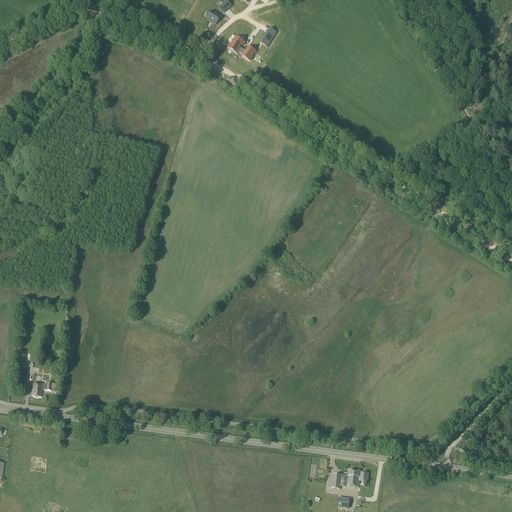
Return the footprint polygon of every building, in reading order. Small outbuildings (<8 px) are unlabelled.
[(231,11),(235,8),(229,3),(226,6),(231,11)] [(224,19),(215,13),(210,20),(219,26),(224,19)] [(224,38),(222,42),(230,46),(235,35),(224,30),(221,37),(224,38)] [(229,48),(237,54),(245,43),(237,38),(233,45),(232,44),(229,48)] [(270,46),(264,42),(260,49),(265,52),(270,46)] [(249,47),(242,57),(250,62),(256,52),(249,47)] [(268,51),(256,72),(261,74),(273,53),(268,51)] [(267,76),(272,79),(283,61),(278,58),(267,76)] [(32,397),(41,398),(42,390),(46,391),(45,391),(52,392),(57,392),(58,388),(56,388),(56,384),(52,384),(46,383),(46,385),(43,385),(33,384),(32,397)] [(332,489),(340,490),(340,487),(347,487),(358,488),(359,481),(367,483),(368,474),(361,473),(361,472),(348,470),(348,476),(333,474),(332,489)] [(338,498),(338,509),(342,508),(342,511),(349,511),(349,497),(338,498)]
